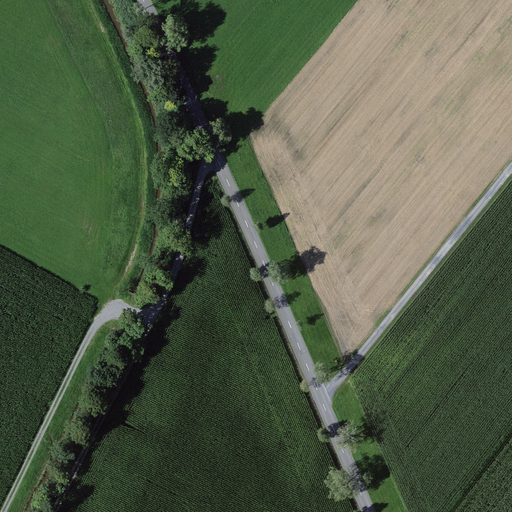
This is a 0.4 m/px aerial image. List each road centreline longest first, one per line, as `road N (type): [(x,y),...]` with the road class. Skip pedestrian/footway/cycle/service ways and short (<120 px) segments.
road 1 (tertiary): [(143,0),(368,511)]
road 2 (track): [(208,139),(178,264),(55,511)]
road 3 (track): [(321,399),(511,168)]
road 4 (track): [(10,511),(101,324),(116,312),(150,328)]
